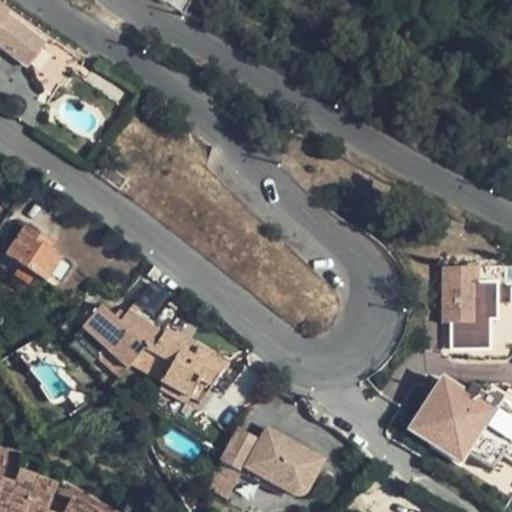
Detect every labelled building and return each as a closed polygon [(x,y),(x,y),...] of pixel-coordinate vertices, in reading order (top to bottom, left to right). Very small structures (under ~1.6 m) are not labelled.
[(0,11),(0,50),(26,69),(42,47),(6,21),(8,17),(0,11)] [(71,56),(52,43),(44,53),(63,67),(71,56)] [(6,257),(45,282),(60,259),(37,244),(41,237),(25,226),(6,257)] [(60,259),(45,282),(53,287),(68,264),(60,259)] [(443,356),(465,357),(467,327),(477,328),(478,293),(460,292),(460,276),(424,274),(423,319),(433,319),(431,356),(443,356)] [(488,277),(460,276),(460,292),(478,293),(477,328),(467,327),(465,357),(443,356),(442,363),(487,366),(488,354),(511,355),(511,295),(487,294),(488,277)] [(129,311),(149,328),(169,294),(148,280),(129,311)] [(82,329),(125,369),(128,366),(145,351),(159,336),(149,328),(129,311),(116,323),(101,308),(82,329)] [(225,369),(162,332),(159,336),(145,351),(173,367),(162,385),(192,402),(200,385),(212,391),(225,369)] [(173,367),(145,351),(128,366),(162,385),(173,367)] [(426,384),(403,426),(456,455),(464,442),(494,459),(511,468),(511,397),(493,387),(488,396),(475,389),(472,396),(456,387),(450,398),(426,384)] [(192,402),(162,385),(157,395),(186,411),(192,402)] [(200,385),(192,402),(203,409),(212,391),(200,385)] [(456,455),(403,426),(399,433),(483,479),(494,459),(464,442),(456,455)] [(266,430),(256,447),(244,469),(285,492),(292,496),(295,497),(298,497),(301,497),(303,496),(305,494),(308,489),(323,462),(266,430)] [(236,475),(252,444),(236,436),(219,466),(236,475)] [(244,469),(256,447),(252,444),(236,475),(239,477),(244,469)] [(0,479),(7,482),(12,472),(0,467),(0,479)] [(48,509),(51,499),(57,482),(13,468),(12,472),(7,482),(0,479),(0,511),(94,511),(66,495),(61,502),(55,511),(48,509)] [(285,492),(244,469),(239,477),(281,500),(285,492)] [(61,502),(51,499),(48,509),(55,511),(61,502)]
